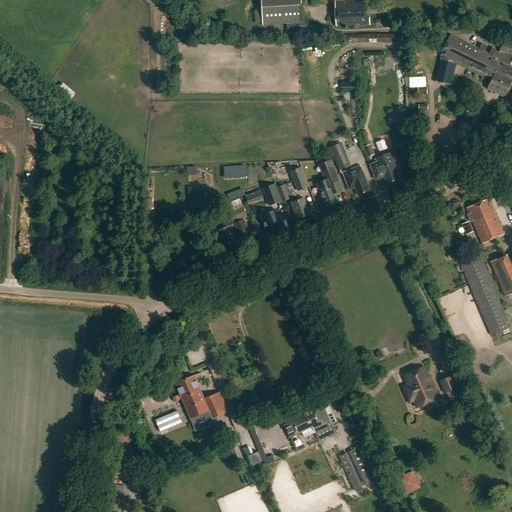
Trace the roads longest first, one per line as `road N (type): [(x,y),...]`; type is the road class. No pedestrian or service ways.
road 1 (tertiary): [(155,312),(448,188),(511,129)]
road 2 (track): [(124,511),(137,486),(237,433),(184,296)]
road 3 (tertiary): [(85,511),(101,390),(116,357),(155,312)]
road 4 (unclassified): [(0,289),(134,300),(155,312)]
